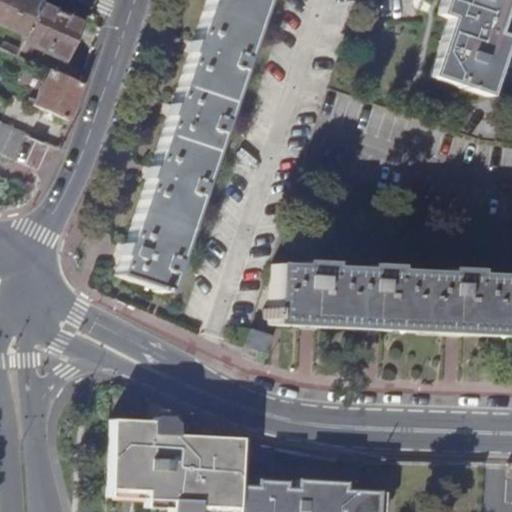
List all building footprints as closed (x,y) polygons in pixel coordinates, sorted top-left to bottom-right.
[(28,0),(0,0),(0,25),(28,38),(41,6),(28,0)] [(114,278),(164,295),(263,0),(207,0),(191,49),(170,113),(148,179),(122,256),(114,278)] [(430,79),(488,99),(496,75),(507,40),(496,36),(504,11),(508,0),(442,0),(437,17),(450,22),(430,79)] [(25,45),(35,49),(64,62),(81,24),(41,6),(28,38),(25,45)] [(31,59),(35,49),(25,45),(21,54),(31,59)] [(34,108),(68,124),(81,86),(49,72),(34,108)] [(0,154),(14,160),(25,136),(0,125),(0,154)] [(511,273),(507,274),(507,277),(470,275),(470,272),(463,271),(455,271),(450,271),(442,270),(442,274),(390,271),(390,267),(382,267),(377,267),(370,266),(361,266),(361,269),(326,268),(326,263),(317,263),(310,263),(304,262),(296,262),(296,265),(287,265),(270,264),(266,328),(273,328),(276,329),(280,329),(299,330),(309,330),(319,331),(363,333),(370,333),(379,334),(444,337),(452,338),(459,338),(509,340),(511,340),(511,273)] [(245,336),(240,351),(261,358),(266,343),(245,336)] [(150,417),(146,420),(146,434),(171,435),(171,423),(171,419),(166,416),(155,416),(150,417)] [(107,419),(105,486),(141,487),(141,495),(167,496),(166,511),(194,511),(194,507),(204,507),(206,437),(171,435),(146,434),(146,420),(107,419)] [(235,460),(237,439),(221,438),(206,437),(204,507),(218,508),(233,509),(234,485),(234,475),(235,460)] [(272,446),(237,439),(235,460),(272,462),(272,457),(272,446)] [(254,486),(255,476),(234,475),(234,485),(254,486)] [(254,486),(234,485),(233,509),(232,511),(380,511),(382,490),(376,489),(376,487),(340,485),(340,479),(305,478),(295,477),(294,489),(281,488),(281,478),(255,476),(254,486)]
